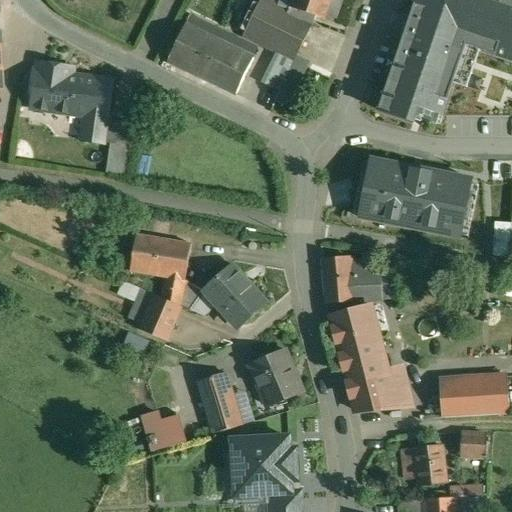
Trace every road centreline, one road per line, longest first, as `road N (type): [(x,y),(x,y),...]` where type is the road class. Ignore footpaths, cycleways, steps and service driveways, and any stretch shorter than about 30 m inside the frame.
road 1 (residential): [(298,154),(307,191),(303,262),(340,420),(343,511)]
road 2 (residential): [(23,0),(54,27),(259,124),(298,154)]
road 3 (residential): [(336,116),(411,141),(511,148)]
road 4 (residential): [(336,116),(379,0)]
